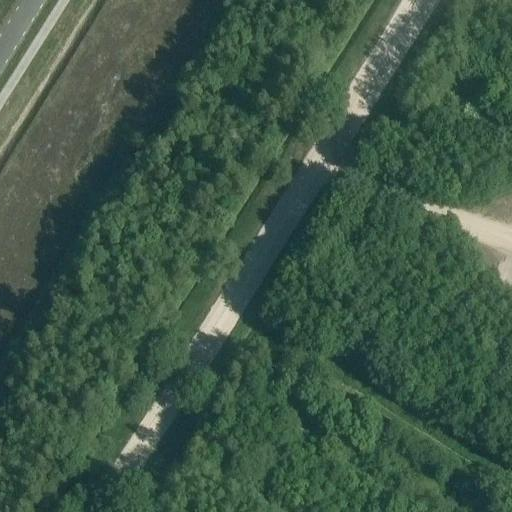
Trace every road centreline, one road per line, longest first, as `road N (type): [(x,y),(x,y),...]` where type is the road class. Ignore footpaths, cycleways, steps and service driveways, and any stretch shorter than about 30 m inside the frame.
road 1 (track): [(100,511),(331,164),(353,113),(426,0)]
road 2 (unknown): [(331,164),(352,179),(511,237)]
